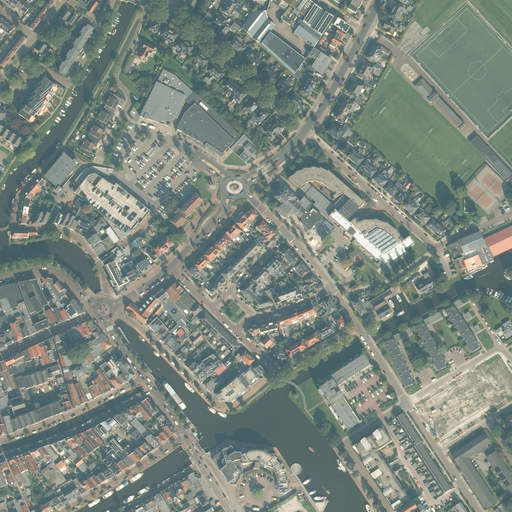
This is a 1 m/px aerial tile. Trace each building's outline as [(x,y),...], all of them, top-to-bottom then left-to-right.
[(25,4),(22,2),(23,0),(23,1),(23,0),(20,0),(20,1),(15,7),(20,11),(25,4)] [(85,9),(87,5),(79,0),(77,3),(76,2),(74,4),(73,6),(74,7),(77,3),(85,9)] [(164,0),(168,1),(168,2),(172,3),(172,4),(175,5),(175,6),(181,8),(181,9),(186,11),(185,11),(192,13),(196,0),(164,0)] [(234,10),(236,7),(239,9),(240,6),(231,0),(229,0),(226,5),(234,10)] [(281,0),(281,1),(290,6),(281,18),(296,29),(293,33),(313,48),(334,17),(307,0),(281,0)] [(359,9),(361,3),(355,0),(348,0),(352,2),(351,3),(350,4),(359,9)] [(25,4),(20,11),(25,15),(30,8),(26,5),(27,4),(28,5),(30,2),(28,1),(25,4)] [(48,12),(51,7),(45,2),(41,7),(48,12)] [(95,17),(102,7),(95,2),(93,4),(90,8),(88,11),(87,12),(95,17)] [(350,4),(351,3),(350,3),(349,4),(346,2),(344,4),(349,7),(348,9),(356,14),(359,9),(350,4)] [(391,9),(400,15),(402,11),(403,12),(405,9),(395,4),(393,7),(392,6),(391,9)] [(239,14),(234,10),(226,5),(224,9),(223,12),(232,18),(234,15),(236,17),(239,14)] [(44,17),(48,12),(41,7),(37,11),(44,17)] [(399,18),(400,15),(391,9),(389,12),(390,13),(389,16),(398,21),(400,18),(399,18)] [(65,21),(71,14),(65,10),(59,17),(65,21)] [(40,21),(44,17),(37,11),(33,16),(40,21)] [(96,18),(95,17),(87,12),(84,15),(82,14),(81,17),(86,21),(91,25),(96,18)] [(304,61),(304,60),(269,34),(276,25),(267,19),(268,18),(264,12),(254,12),(241,28),(293,76),(304,61)] [(71,14),(65,21),(71,26),(77,19),(71,14)] [(37,26),(40,21),(33,16),(30,21),(37,26)] [(228,27),(225,24),(226,23),(223,20),(223,19),(220,16),(214,22),(217,24),(216,25),(216,26),(215,27),(215,28),(216,29),(216,30),(217,31),(218,31),(217,32),(223,37),(229,29),(233,32),(234,31),(235,32),(240,27),(234,23),(231,27),(229,26),(228,27)] [(84,23),(86,21),(81,17),(77,22),(81,25),(83,23),(84,23)] [(346,34),(350,27),(338,18),(337,19),(335,18),(331,24),(333,25),(336,27),(338,29),(346,34)] [(4,31),(9,25),(4,21),(0,26),(0,30),(0,29),(1,29),(4,31)] [(33,31),(37,26),(30,21),(26,26),(33,31)] [(160,25),(156,23),(156,22),(154,21),(154,23),(153,22),(148,31),(151,34),(152,31),(156,33),(160,25)] [(389,24),(384,22),(381,27),(387,30),(386,33),(392,36),(396,28),(398,26),(395,24),(390,22),(389,24)] [(4,31),(0,35),(0,40),(5,34),(4,33),(5,32),(9,35),(14,28),(9,25),(4,31)] [(63,63),(59,69),(60,69),(59,73),(65,77),(94,29),(87,25),(85,28),(84,27),(82,30),(81,30),(80,33),(82,34),(78,40),(77,39),(76,39),(74,41),(75,42),(73,45),(75,46),(73,49),(70,47),(68,50),(70,51),(66,56),(65,56),(63,59),(61,62),(63,63)] [(163,46),(164,43),(171,31),(164,27),(163,30),(161,35),(164,37),(164,38),(165,39),(164,40),(163,39),(162,42),(161,41),(160,43),(163,46)] [(346,34),(338,29),(336,33),(328,28),(327,31),(342,40),(343,38),(344,37),(345,37),(346,35),(345,34),(346,34)] [(171,31),(164,43),(163,46),(165,47),(166,45),(168,42),(167,41),(168,40),(169,41),(169,40),(173,42),(176,37),(176,38),(178,35),(171,31)] [(341,42),(342,40),(327,31),(325,33),(334,38),(331,42),(329,45),(335,49),(337,45),(339,46),(339,45),(341,45),(341,44),(341,43),(341,42)] [(14,39),(22,45),(26,40),(18,34),(14,39)] [(239,44),(242,40),(239,37),(238,38),(236,36),(230,43),(229,45),(231,47),(231,48),(233,50),(239,44)] [(18,49),(22,45),(14,39),(11,43),(18,49)] [(180,54),(188,43),(183,39),(177,46),(180,48),(177,52),(180,54)] [(41,54),(47,47),(41,42),(36,50),(41,54)] [(155,48),(150,46),(150,45),(145,42),(143,47),(141,47),(140,49),(141,50),(139,54),(141,55),(140,57),(144,60),(148,52),(152,54),(155,48)] [(15,54),(18,49),(11,43),(7,48),(15,54)] [(192,55),(196,50),(193,48),(193,47),(188,43),(180,54),(182,56),(185,52),(188,54),(189,53),(192,55)] [(252,45),(250,43),(247,46),(244,44),(242,46),(239,44),(233,50),(235,52),(236,52),(238,54),(240,52),(241,53),(246,47),(249,49),(252,45)] [(370,52),(382,58),(384,56),(380,54),(382,50),(373,46),(372,47),(371,48),(371,49),(370,52)] [(47,47),(41,54),(47,59),(53,52),(47,47)] [(11,59),(15,54),(7,48),(3,53),(11,59)] [(315,61),(311,67),(322,75),(332,60),(314,49),(308,56),(315,61)] [(194,66),(204,56),(199,51),(198,52),(196,50),(192,55),(194,57),(192,58),(196,61),(192,65),(194,66)] [(249,64),(259,54),(258,52),(254,56),(251,53),(247,57),(247,56),(246,56),(247,57),(244,59),(245,60),(245,61),(246,63),(247,62),(249,64)] [(381,61),(382,58),(370,52),(368,55),(367,57),(366,58),(375,63),(377,59),(381,61)] [(0,57),(7,63),(11,59),(3,53),(0,57)] [(259,54),(249,64),(252,66),(251,67),(253,69),(254,68),(255,69),(257,66),(257,67),(258,66),(257,66),(261,62),(257,59),(261,55),(259,54)] [(204,56),(194,66),(196,68),(199,64),(203,67),(209,60),(204,56)] [(130,71),(132,68),(132,67),(131,67),(135,58),(131,57),(126,68),(124,72),(126,73),(128,69),(130,71)] [(205,82),(206,83),(209,79),(209,80),(218,71),(219,69),(213,64),(211,66),(212,67),(208,71),(210,74),(209,75),(207,77),(206,77),(205,77),(202,81),(204,83),(205,82)] [(375,66),(375,65),(374,65),(373,67),(366,64),(365,65),(363,64),(362,66),(362,67),(361,68),(361,69),(369,74),(372,75),(376,69),(378,70),(379,68),(375,66)] [(265,78),(275,66),(274,65),(273,66),(269,70),(266,67),(262,70),(262,71),(259,73),(260,74),(260,75),(262,76),(265,78)] [(304,84),(312,89),(313,89),(314,88),(315,87),(314,86),(316,83),(314,81),(315,80),(310,78),(311,76),(312,77),(314,73),(312,72),(313,69),(307,65),(305,68),(309,70),(306,74),(307,74),(305,77),(308,78),(304,84)] [(275,66),(265,78),(267,80),(267,81),(268,83),(269,82),(270,83),(272,80),(273,80),(272,80),(276,76),(272,73),(276,69),(276,68),(277,68),(275,66)] [(209,80),(206,83),(209,86),(214,80),(214,79),(215,78),(218,80),(222,76),(222,77),(224,74),(219,69),(218,71),(209,80)] [(367,77),(369,74),(361,69),(360,70),(359,72),(358,74),(360,75),(359,77),(365,80),(368,82),(369,81),(370,79),(367,77)] [(156,83),(139,117),(143,118),(143,119),(146,120),(146,119),(154,122),(160,124),(163,125),(170,128),(175,117),(178,118),(185,102),(194,93),(178,78),(175,76),(163,70),(156,83)] [(24,112),(21,110),(18,115),(30,123),(31,121),(32,122),(35,118),(33,118),(36,114),(38,116),(39,115),(41,116),(49,104),(47,103),(48,101),(47,101),(48,100),(49,101),(57,89),(56,88),(57,87),(45,78),(35,93),(36,94),(27,108),(24,112)] [(288,81),(286,79),(283,82),(280,80),(279,82),(279,83),(275,87),(276,88),(276,89),(277,90),(279,92),(288,81)] [(288,81),(279,92),(281,94),(282,94),(283,94),(285,95),(289,91),(290,91),(292,88),(290,86),(290,85),(288,84),(289,83),(290,83),(292,81),(290,79),(288,81)] [(437,95),(422,79),(414,86),(428,101),(428,100),(429,101),(429,102),(431,103),(433,101),(433,102),(437,106),(461,130),(465,126),(438,97),(438,96),(437,94),(437,95)] [(226,95),(235,85),(230,80),(226,84),(225,84),(225,85),(224,87),(228,91),(227,92),(226,91),(224,93),(226,95)] [(304,84),(300,82),(299,85),(303,87),(299,93),(303,96),(305,93),(309,96),(309,95),(310,95),(311,93),(311,92),(312,89),(304,84)] [(374,87),(364,82),(363,85),(356,82),(356,83),(354,82),(351,87),(360,92),(361,89),(365,91),(367,88),(368,87),(372,90),(374,87)] [(235,96),(241,90),(235,85),(226,95),(228,97),(230,94),(229,94),(230,92),(234,96),(235,96)] [(358,95),(360,92),(351,87),(348,93),(350,94),(349,95),(356,98),(354,101),(360,104),(363,99),(360,97),(358,95)] [(234,96),(234,97),(231,100),(233,102),(235,101),(237,99),(240,102),(247,95),(241,90),(235,96),(234,96)] [(106,100),(116,106),(119,102),(121,104),(123,100),(110,93),(106,100)] [(194,93),(185,102),(191,107),(184,114),(176,131),(177,131),(177,130),(182,132),(182,133),(188,136),(194,140),(199,143),(205,146),(205,145),(210,148),(210,149),(211,148),(216,152),(215,153),(216,152),(220,155),(220,156),(239,136),(194,93)] [(299,110),(304,105),(299,100),(300,98),(297,96),(291,103),(299,110)] [(114,110),(116,106),(106,100),(104,104),(106,105),(104,108),(115,115),(117,111),(114,110)] [(253,111),(258,106),(252,100),(244,108),(241,112),(244,114),(247,110),(251,114),(252,114),(253,114),(253,113),(253,112),(253,111)] [(353,113),(357,104),(353,102),(352,104),(347,101),(347,102),(345,100),(342,105),(341,105),(341,106),(353,113)] [(353,113),(341,106),(339,108),(339,107),(337,110),(338,111),(337,111),(345,116),(347,112),(352,115),(353,113)] [(113,118),(115,115),(104,108),(102,112),(100,110),(98,114),(108,120),(110,117),(113,118)] [(265,114),(262,111),(256,118),(255,117),(254,118),(253,117),(249,121),(252,125),(254,123),(258,126),(261,122),(261,123),(262,122),(264,121),(263,120),(268,115),(268,114),(266,113),(265,113),(265,114)] [(345,116),(337,111),(337,112),(337,113),(335,117),(337,119),(336,120),(341,123),(342,122),(344,124),(347,117),(345,116)] [(106,124),(108,120),(98,114),(95,118),(98,120),(96,123),(106,129),(108,125),(106,124)] [(277,133),(277,134),(278,134),(281,131),(283,129),(276,122),(273,126),(271,124),(268,122),(266,123),(277,133)] [(105,132),(106,129),(96,123),(94,126),(92,125),(90,129),(100,135),(102,131),(105,132)] [(271,140),(277,134),(277,133),(266,123),(265,125),(267,127),(266,128),(268,129),(265,133),(269,137),(269,138),(271,140)] [(331,124),(326,132),(328,133),(331,135),(331,136),(337,140),(337,139),(340,135),(342,137),(346,132),(347,133),(346,135),(349,137),(352,133),(347,130),(343,127),(342,130),(336,126),(335,127),(331,124)] [(0,136),(5,140),(11,131),(5,127),(0,134),(0,136)] [(98,138),(100,135),(90,129),(87,133),(89,134),(88,137),(98,143),(100,140),(98,138)] [(11,144),(17,135),(11,131),(5,140),(11,144)] [(21,143),(23,139),(17,135),(11,144),(17,148),(21,143)] [(258,148),(244,135),(246,136),(241,142),(239,140),(230,149),(233,151),(240,144),(244,148),(243,149),(245,150),(239,157),(244,162),(252,155),(253,156),(257,152),(256,151),(258,148)] [(477,136),(470,143),(506,182),(511,176),(511,172),(507,167),(506,168),(505,167),(505,166),(494,154),(494,155),(492,153),(493,153),(481,141),(480,140),(480,139),(477,136)] [(96,146),(98,143),(88,137),(86,140),(84,139),(82,143),(92,149),(94,145),(96,146)] [(345,144),(339,150),(340,151),(339,151),(342,154),(343,153),(345,155),(350,148),(351,149),(353,147),(347,141),(345,144)] [(90,153),(92,149),(82,143),(79,147),(81,148),(80,152),(90,158),(92,154),(90,153)] [(352,161),(361,150),(359,148),(357,151),(355,153),(352,150),(346,156),(347,157),(347,158),(349,159),(350,159),(352,161)] [(361,150),(352,161),(354,163),(354,164),(356,165),(357,165),(357,166),(363,160),(360,157),(361,155),(363,152),(361,150)] [(73,162),(65,155),(65,154),(64,152),(61,156),(62,157),(59,160),(58,159),(56,161),(57,162),(54,166),(53,165),(51,167),(52,168),(49,171),(48,171),(46,172),(47,173),(44,177),(56,187),(53,190),(60,195),(64,191),(59,187),(79,163),(75,160),(73,162)] [(372,165),(372,164),(370,163),(370,161),(368,159),(367,160),(365,161),(359,168),(360,168),(360,169),(362,171),(363,171),(365,173),(372,165)] [(372,165),(365,173),(367,175),(367,176),(369,177),(370,177),(370,178),(376,171),(373,168),(374,167),(374,166),(376,164),(374,162),(372,164),(372,165)] [(83,170),(73,184),(78,188),(74,193),(79,196),(77,200),(82,203),(83,200),(103,216),(121,240),(123,238),(123,237),(124,237),(125,237),(135,230),(139,224),(149,211),(104,175),(112,176),(113,169),(93,167),(83,170)] [(320,169),(311,167),(310,168),(312,168),(311,168),(302,169),(303,169),(303,170),(294,173),(296,173),(288,179),(289,178),(289,179),(289,180),(297,186),(296,187),(297,187),(298,185),(301,189),(302,188),(303,189),(302,190),(306,193),(306,194),(315,202),(313,205),(327,218),(329,217),(354,240),(354,241),(376,261),(377,260),(384,266),(388,263),(387,262),(389,260),(391,263),(407,252),(405,250),(414,244),(409,236),(403,240),(402,239),(400,237),(400,238),(399,237),(400,237),(400,236),(395,229),(395,230),(386,223),(385,223),(386,223),(385,223),(374,220),(362,220),(362,221),(363,221),(356,223),(352,214),(358,207),(360,209),(360,208),(359,208),(364,203),(327,170),(327,171),(328,172),(319,168),(320,169)] [(387,172),(386,172),(384,170),(380,175),(378,173),(371,180),(374,182),(375,182),(377,183),(382,177),(383,176),(387,172)] [(382,177),(377,183),(379,185),(378,186),(381,188),(387,181),(385,179),(386,178),(385,178),(389,174),(387,172),(383,176),(382,177)] [(35,184),(40,189),(46,182),(40,177),(35,184)] [(388,193),(393,186),(391,184),(392,183),(390,181),(383,189),(385,190),(384,191),(386,193),(387,193),(388,193)] [(35,195),(40,189),(35,184),(29,190),(35,195)] [(393,186),(388,193),(388,195),(390,196),(391,196),(392,197),(400,188),(401,188),(403,186),(401,185),(400,187),(398,185),(396,188),(393,186)] [(296,199),(295,198),(284,187),(274,197),(282,205),(277,205),(274,208),(278,213),(280,213),(281,215),(282,216),(287,220),(290,216),(290,215),(294,214),(299,218),(301,220),(299,222),(309,231),(313,226),(318,221),(322,217),(312,208),(311,208),(312,206),(304,198),(301,201),(301,203),(296,198),(296,199)] [(399,203),(405,197),(402,194),(405,192),(401,189),(399,191),(400,192),(395,197),(396,198),(395,200),(396,200),(396,201),(397,203),(399,203)] [(30,201),(35,195),(29,190),(23,197),(30,201)] [(203,201),(194,192),(192,194),(194,192),(196,194),(180,210),(178,209),(174,213),(177,216),(176,216),(177,218),(175,220),(173,219),(173,220),(172,220),(171,222),(170,221),(169,221),(170,222),(178,229),(186,220),(184,219),(186,217),(187,218),(190,215),(189,214),(192,211),(192,212),(198,206),(197,206),(200,203),(200,204),(203,201)] [(29,208),(30,201),(23,197),(21,207),(29,208)] [(407,211),(416,200),(415,199),(413,201),(414,202),(412,203),(408,200),(403,206),(404,207),(404,208),(407,211)] [(415,205),(418,202),(416,200),(407,211),(411,214),(412,214),(418,208),(419,206),(417,204),(415,205)] [(28,216),(29,208),(21,207),(20,215),(28,216)] [(79,221),(82,215),(85,209),(80,207),(75,218),(74,220),(70,229),(74,231),(75,228),(79,221)] [(418,221),(425,214),(423,212),(424,211),(421,208),(414,216),(414,217),(418,221)] [(248,212),(246,214),(252,221),(255,223),(257,222),(254,219),(257,216),(250,209),(250,210),(249,210),(248,211),(248,212)] [(50,214),(44,212),(43,214),(38,212),(33,225),(45,224),(50,214)] [(64,215),(63,215),(58,212),(58,213),(57,215),(52,224),(59,226),(63,218),(62,217),(64,215)] [(64,227),(70,215),(65,213),(64,215),(62,217),(63,218),(59,226),(64,227)] [(246,214),(245,214),(245,215),(244,214),(243,216),(241,219),(248,225),(252,221),(246,214)] [(425,214),(418,221),(423,225),(424,224),(424,225),(430,218),(425,214)] [(26,225),(28,216),(20,215),(18,225),(26,225)] [(74,220),(75,218),(70,215),(64,227),(69,228),(70,229),(74,220)] [(86,218),(82,215),(79,221),(75,228),(86,233),(87,231),(88,232),(98,222),(97,221),(97,222),(92,221),(91,223),(85,220),(86,218)] [(102,242),(109,237),(102,228),(107,224),(102,218),(91,231),(94,234),(86,240),(92,249),(102,242),(101,242),(102,242)] [(253,231),(248,225),(241,219),(239,221),(238,221),(237,222),(237,223),(236,224),(243,230),(245,228),(247,229),(250,232),(251,233),(253,231)] [(430,230),(436,223),(432,219),(426,226),(430,230)] [(326,221),(321,226),(329,234),(335,228),(326,221)] [(260,232),(267,226),(266,226),(266,225),(265,224),(264,224),(262,222),(253,231),(255,232),(258,230),(260,232)] [(444,223),(443,222),(440,224),(439,226),(436,223),(430,230),(435,234),(444,223)] [(444,223),(435,234),(439,238),(445,231),(443,229),(448,223),(445,222),(444,223)] [(230,230),(242,242),(244,240),(242,237),(241,237),(241,236),(243,234),(235,225),(234,225),(233,225),(232,227),(232,228),(230,230)] [(494,257),(511,248),(511,225),(485,238),(494,257)] [(271,231),(269,229),(269,228),(268,227),(267,227),(267,226),(260,232),(263,235),(260,237),(256,240),(259,242),(263,238),(264,238),(271,231)] [(114,244),(119,240),(109,227),(105,231),(114,244)] [(240,244),(242,242),(230,230),(229,231),(228,232),(227,232),(226,233),(226,234),(225,234),(232,241),(235,238),(235,239),(236,239),(238,241),(237,241),(240,244)] [(263,238),(259,242),(262,246),(264,244),(262,242),(265,240),(267,241),(268,241),(270,239),(269,239),(273,235),(274,235),(274,233),(273,233),(271,230),(271,231),(264,238),(263,238)] [(469,258),(488,250),(483,238),(480,233),(459,241),(459,242),(462,248),(452,252),(454,257),(464,253),(466,259),(469,258)] [(228,244),(229,245),(230,244),(235,249),(237,247),(232,242),(231,243),(224,236),(222,238),(221,238),(220,239),(220,240),(219,240),(226,247),(228,244)] [(104,246),(95,252),(98,257),(106,252),(115,246),(109,237),(102,242),(104,246)] [(160,239),(168,248),(170,247),(171,247),(173,245),(172,244),(173,244),(167,237),(164,240),(162,237),(160,239)] [(331,242),(326,238),(318,247),(323,251),(331,242)] [(167,250),(168,248),(160,239),(158,241),(160,243),(158,246),(164,252),(165,252),(167,251),(167,250)] [(245,240),(256,252),(258,250),(259,250),(260,249),(260,248),(261,247),(255,241),(252,244),(247,239),(246,240),(245,240)] [(222,252),(221,253),(224,256),(226,258),(227,256),(223,252),(223,251),(224,250),(223,249),(226,247),(219,240),(219,241),(218,241),(217,242),(217,243),(215,245),(222,252)] [(255,253),(256,252),(245,240),(243,242),(249,247),(246,250),(253,256),(255,254),(255,253)] [(92,249),(95,252),(104,246),(102,242),(101,242),(102,242),(92,249)] [(450,246),(452,252),(462,248),(459,242),(450,246)] [(164,252),(158,246),(155,243),(151,247),(153,249),(153,250),(159,257),(160,256),(160,257),(163,255),(162,254),(164,252)] [(117,248),(123,254),(126,251),(120,244),(118,246),(117,248)] [(218,255),(219,256),(220,255),(223,258),(224,259),(226,258),(224,256),(221,253),(214,246),(212,248),(211,248),(209,249),(209,250),(215,258),(218,255)] [(282,251),(280,253),(282,255),(278,259),(280,261),(284,257),(284,258),(285,257),(290,252),(286,247),(285,248),(284,248),(282,250),(282,251)] [(120,255),(123,254),(117,248),(99,259),(104,266),(120,255)] [(148,252),(147,251),(147,250),(145,248),(143,250),(146,254),(153,262),(154,261),(155,262),(157,260),(156,259),(157,259),(158,257),(151,249),(148,252)] [(253,256),(246,250),(244,252),(241,249),(239,251),(248,260),(250,258),(253,256)] [(204,255),(210,262),(214,266),(215,264),(213,262),(214,261),(213,260),(215,258),(209,250),(209,251),(207,251),(206,252),(206,253),(204,255)] [(469,258),(472,266),(476,265),(477,269),(481,267),(482,269),(485,268),(487,265),(486,264),(494,261),(492,258),(488,250),(469,258)] [(246,262),(248,260),(239,251),(238,252),(241,255),(238,258),(244,264),(247,262),(246,262)] [(289,262),(295,256),(291,251),(290,252),(285,257),(288,261),(289,262)] [(456,263),(466,259),(464,253),(454,257),(456,263)] [(204,267),(207,264),(209,266),(210,265),(212,267),(214,266),(210,262),(209,262),(203,256),(201,258),(200,258),(198,260),(199,260),(198,261),(204,267)] [(285,266),(284,266),(286,268),(290,263),(293,266),(300,260),(295,256),(289,262),(288,261),(284,265),(285,266)] [(244,264),(238,258),(236,260),(233,257),(231,259),(240,268),(242,266),(244,264)] [(277,267),(280,270),(281,269),(280,267),(279,266),(281,264),(275,257),(271,261),(277,267)] [(141,274),(145,271),(147,269),(151,266),(145,258),(135,266),(141,274)] [(474,270),(472,266),(469,258),(466,259),(456,263),(459,271),(460,273),(468,270),(469,272),(474,270)] [(118,259),(104,266),(111,280),(109,281),(112,289),(113,288),(116,296),(127,291),(125,286),(126,287),(128,285),(129,284),(129,285),(135,281),(141,278),(136,269),(131,261),(122,266),(118,259)] [(238,270),(240,268),(231,259),(229,260),(232,263),(230,266),(236,272),(238,270)] [(202,269),(204,267),(198,261),(197,261),(196,262),(196,263),(194,265),(198,269),(208,280),(210,278),(207,276),(208,274),(206,272),(205,273),(202,269)] [(275,269),(277,267),(271,261),(267,265),(276,274),(278,272),(276,270),(275,269)] [(297,273),(305,267),(301,261),(294,267),(297,270),(296,271),(297,273)] [(236,272),(230,266),(227,268),(224,265),(222,263),(220,265),(223,267),(232,276),(233,274),(234,275),(236,272)] [(264,268),(270,274),(271,273),(275,277),(277,275),(276,274),(267,265),(264,268)] [(198,269),(197,270),(193,266),(191,268),(190,268),(188,270),(189,270),(188,271),(192,275),(191,275),(193,277),(193,276),(194,277),(196,279),(200,275),(204,279),(202,281),(204,284),(208,280),(198,269)] [(230,278),(232,276),(223,267),(221,269),(224,272),(221,274),(227,280),(228,280),(229,280),(230,279),(230,278)] [(296,274),(293,276),(294,278),(299,274),(299,275),(300,274),(303,277),(309,272),(305,267),(297,273),(295,274),(296,274)] [(259,273),(270,283),(271,282),(268,279),(267,277),(269,275),(263,269),(259,273)] [(268,285),(270,283),(259,273),(256,276),(262,282),(264,280),(265,282),(268,285)] [(217,281),(222,286),(223,284),(225,284),(225,282),(226,282),(220,276),(218,278),(214,274),(212,276),(214,278),(216,280),(217,281)] [(307,285),(314,279),(314,278),(313,276),(312,277),(312,276),(311,276),(309,275),(303,279),(307,284),(307,285)] [(263,284),(262,282),(256,276),(252,280),(257,285),(258,286),(260,284),(262,285),(264,288),(266,286),(263,284)] [(67,315),(47,278),(42,278),(46,286),(49,292),(51,296),(64,322),(69,319),(67,315)] [(65,299),(71,296),(68,293),(64,289),(58,282),(53,280),(47,278),(67,315),(69,319),(69,320),(78,316),(70,306),(65,299)] [(429,292),(435,289),(434,287),(429,278),(420,283),(421,284),(416,287),(420,295),(428,290),(429,292)] [(43,295),(41,289),(36,279),(18,283),(30,314),(37,333),(50,327),(42,309),(44,308),(43,306),(49,304),(46,298),(45,299),(43,295)] [(307,285),(307,284),(300,290),(301,293),(304,290),(307,288),(309,291),(313,288),(312,287),(317,283),(314,279),(307,285)] [(217,290),(222,286),(217,281),(212,286),(211,287),(210,286),(215,292),(216,292),(217,291),(217,290)] [(244,294),(251,287),(252,286),(251,285),(254,283),(251,281),(240,291),(244,295),(244,294)] [(288,299),(283,286),(281,281),(279,283),(282,291),(282,292),(279,293),(282,301),(288,299)] [(211,287),(212,286),(210,283),(208,282),(203,286),(206,290),(206,291),(208,293),(209,292),(212,295),(213,295),(214,295),(214,293),(215,292),(210,286),(211,287)] [(291,289),(294,297),(297,295),(298,296),(299,295),(300,294),(301,294),(297,286),(294,288),(291,282),(289,283),(291,289)] [(18,305),(24,303),(16,283),(16,284),(0,286),(0,300),(7,298),(12,309),(16,308),(17,310),(13,311),(23,339),(29,336),(21,316),(22,316),(18,305)] [(181,297),(181,296),(185,292),(183,290),(179,287),(179,286),(175,283),(165,292),(167,294),(174,303),(181,297)] [(294,297),(291,289),(288,290),(287,289),(285,285),(283,286),(288,299),(294,297)] [(258,296),(255,294),(261,289),(258,286),(259,287),(256,290),(254,292),(248,298),(250,300),(250,301),(252,303),(252,302),(258,296)] [(254,292),(251,290),(253,289),(251,287),(244,294),(246,296),(246,297),(248,299),(248,298),(254,292)] [(167,294),(165,292),(162,289),(152,296),(159,302),(155,307),(160,311),(163,307),(164,309),(176,323),(177,325),(172,329),(176,333),(180,329),(184,326),(185,327),(190,323),(185,317),(181,312),(174,303),(167,294)] [(279,293),(277,289),(275,290),(277,294),(272,296),(275,304),(276,303),(277,304),(278,303),(279,302),(282,301),(279,293)] [(191,312),(197,305),(185,292),(181,296),(181,297),(174,303),(181,312),(185,317),(191,312)] [(260,303),(262,301),(260,298),(261,297),(264,294),(262,292),(259,295),(258,296),(252,302),(254,304),(254,305),(256,307),(260,303)] [(392,312),(388,306),(384,299),(389,297),(386,292),(368,302),(372,309),(373,310),(373,312),(376,312),(377,312),(376,313),(380,319),(385,316),(386,317),(389,314),(392,312)] [(355,309),(363,304),(359,298),(363,296),(361,293),(353,298),(354,301),(352,302),(354,305),(353,306),(355,309)] [(58,324),(64,322),(51,296),(46,298),(49,304),(56,320),(58,324)] [(70,306),(76,303),(74,300),(71,296),(65,299),(70,306)] [(157,315),(160,311),(155,307),(159,302),(152,296),(142,307),(151,315),(154,318),(156,316),(157,315)] [(23,339),(13,311),(12,309),(7,298),(0,300),(0,302),(5,316),(6,316),(16,342),(23,339)] [(325,308),(333,304),(329,298),(324,301),(324,300),(321,302),(324,306),(323,307),(324,309),(325,308)] [(269,299),(268,301),(260,303),(256,307),(257,308),(258,308),(259,308),(261,308),(270,305),(270,306),(271,306),(272,306),(272,305),(271,304),(273,303),(269,299)] [(472,353),(480,348),(455,310),(464,304),(460,299),(451,305),(453,307),(446,312),(472,353)] [(363,304),(355,309),(357,312),(358,311),(361,316),(371,310),(366,302),(363,304)] [(18,305),(22,316),(30,336),(30,335),(36,333),(34,327),(33,325),(32,324),(30,317),(28,312),(24,303),(18,305)] [(70,306),(78,316),(79,316),(80,315),(79,315),(82,314),(84,312),(76,303),(77,303),(76,303),(70,306)] [(151,315),(142,307),(139,310),(132,303),(130,304),(126,308),(144,324),(151,315)] [(58,324),(56,320),(49,304),(43,306),(44,308),(46,312),(52,326),(58,324)] [(332,314),(337,311),(336,309),(337,309),(334,305),(333,304),(325,308),(327,312),(324,313),(325,314),(320,317),(322,319),(327,316),(326,316),(331,313),(332,314)] [(194,315),(193,315),(193,316),(190,319),(192,321),(195,318),(194,317),(202,310),(200,308),(200,307),(198,305),(198,306),(197,305),(191,312),(194,315)] [(310,317),(313,322),(315,321),(313,316),(316,314),(313,307),(312,307),(311,307),(307,309),(310,317)] [(310,323),(313,322),(310,317),(307,309),(301,311),(304,320),(305,320),(308,318),(310,323)] [(306,324),(305,320),(304,320),(301,311),(299,312),(295,314),(298,322),(302,321),(304,325),(306,324)] [(337,311),(332,314),(333,316),(335,315),(336,317),(333,319),(339,329),(340,329),(342,328),(342,327),(345,325),(344,322),(343,320),(339,315),(337,311)] [(430,324),(443,317),(440,311),(427,318),(430,324)] [(468,320),(472,317),(469,312),(464,315),(468,320)] [(202,324),(209,317),(208,316),(207,315),(206,315),(204,313),(197,320),(202,324)] [(294,324),(298,322),(295,314),(291,315),(289,316),(292,325),(293,329),(295,328),(294,324)] [(0,341),(3,348),(16,342),(6,316),(5,316),(0,317),(0,341)] [(288,326),(292,325),(289,316),(283,318),(285,327),(287,332),(290,331),(288,326)] [(155,333),(163,325),(156,317),(148,326),(155,333)] [(206,329),(213,321),(211,319),(210,317),(209,317),(202,324),(206,329)] [(285,333),(287,332),(285,327),(283,318),(278,320),(277,320),(276,321),(279,329),(283,327),(285,333)] [(329,325),(323,328),(328,336),(332,334),(331,334),(333,332),(332,330),(333,329),(330,324),(331,324),(328,319),(326,320),(329,325)] [(439,371),(446,367),(425,327),(429,325),(426,319),(422,321),(423,324),(415,328),(439,371)] [(92,332),(97,328),(91,320),(88,321),(86,322),(92,332)] [(511,334),(511,323),(510,320),(503,325),(505,328),(506,327),(507,329),(503,332),(506,338),(511,334)] [(211,333),(217,325),(217,324),(216,323),(215,323),(213,321),(206,329),(211,333)] [(265,332),(266,335),(278,332),(275,321),(263,324),(265,332)] [(91,332),(92,332),(86,322),(81,325),(89,340),(92,336),(93,336),(91,332)] [(188,331),(193,327),(190,323),(185,327),(188,331)] [(264,338),(266,335),(265,332),(263,324),(257,326),(259,334),(261,336),(264,338)] [(89,340),(81,325),(75,327),(75,328),(84,343),(89,340)] [(158,337),(167,328),(163,325),(155,333),(158,337)] [(215,337),(222,329),(220,328),(220,327),(219,326),(218,326),(217,325),(211,333),(215,337)] [(259,333),(259,334),(257,326),(252,327),(250,330),(249,330),(248,331),(249,332),(250,333),(252,335),(253,336),(254,336),(257,334),(259,333)] [(192,335),(196,331),(197,331),(193,327),(188,331),(192,335)] [(400,340),(413,333),(410,327),(397,334),(400,340)] [(82,344),(84,343),(75,328),(71,330),(81,347),(83,345),(82,344)] [(102,342),(106,339),(102,334),(97,328),(92,332),(91,332),(93,336),(92,336),(89,340),(84,343),(82,344),(83,345),(89,354),(96,349),(96,348),(101,344),(101,345),(103,344),(102,342)] [(170,332),(167,328),(158,337),(161,340),(170,332)] [(324,339),(328,336),(323,328),(316,332),(319,338),(320,337),(322,339),(324,338),(324,339)] [(176,334),(176,333),(172,329),(170,332),(161,340),(165,344),(172,337),(170,335),(172,332),(175,335),(176,334)] [(179,337),(184,333),(180,329),(176,333),(176,334),(179,337)] [(219,341),(226,334),(226,333),(224,331),(222,329),(215,337),(219,341)] [(81,347),(71,330),(66,332),(77,350),(78,349),(81,347)] [(306,333),(313,344),(316,343),(317,343),(318,342),(318,341),(319,341),(314,333),(311,335),(308,331),(306,333)] [(72,354),(77,350),(66,332),(59,335),(66,353),(65,353),(65,355),(68,366),(72,366),(80,363),(86,360),(84,358),(81,353),(75,358),(72,354)] [(184,333),(179,337),(183,342),(184,341),(184,342),(186,340),(185,340),(188,337),(184,333)] [(198,333),(198,334),(194,337),(190,341),(194,345),(202,337),(198,333)] [(296,344),(300,352),(301,351),(301,352),(304,350),(306,349),(301,341),(302,340),(298,333),(295,335),(299,342),(296,344)] [(311,346),(313,344),(306,333),(305,334),(307,338),(303,340),(308,347),(309,347),(310,346),(311,346)] [(224,345),(230,338),(228,336),(229,335),(227,334),(226,334),(219,341),(224,345)] [(66,353),(59,335),(53,338),(57,350),(59,357),(65,355),(65,353),(66,353)] [(405,388),(413,384),(395,343),(399,341),(396,335),(392,337),(393,339),(385,343),(405,388)] [(273,342),(275,344),(281,341),(280,338),(274,341),(274,340),(270,336),(267,336),(266,338),(267,338),(261,343),(264,346),(264,347),(265,348),(266,348),(268,346),(273,342)] [(296,344),(292,336),(290,338),(294,345),(291,347),(295,355),(296,354),(297,354),(298,354),(298,353),(300,352),(296,344)] [(179,340),(180,339),(178,337),(175,340),(172,337),(165,344),(169,349),(177,342),(179,340)] [(53,361),(54,362),(55,361),(58,360),(54,343),(52,338),(48,340),(50,345),(55,360),(53,361)] [(228,349),(235,342),(234,342),(234,341),(233,340),(232,340),(230,338),(224,345),(228,349)] [(105,351),(112,346),(108,341),(106,339),(102,342),(103,344),(101,345),(101,344),(96,348),(96,349),(98,351),(100,350),(102,353),(105,351)] [(51,363),(54,362),(53,361),(55,360),(50,345),(48,340),(43,342),(47,353),(49,353),(49,356),(48,357),(49,358),(51,363)] [(47,353),(43,342),(38,344),(38,345),(44,360),(49,358),(48,357),(49,356),(49,353),(47,353)] [(177,342),(169,349),(173,353),(183,344),(184,343),(182,342),(179,345),(177,342)] [(235,342),(228,349),(233,353),(239,346),(237,344),(236,342),(235,343),(235,342)] [(280,349),(275,344),(273,342),(268,346),(271,349),(273,347),(275,350),(274,351),(276,353),(274,355),(276,358),(276,359),(278,360),(281,363),(285,359),(284,357),(285,356),(279,350),(280,349)] [(295,355),(291,347),(288,342),(285,344),(288,349),(285,350),(290,358),(291,357),(291,358),(292,357),(293,356),(295,355)] [(44,360),(38,345),(33,347),(35,351),(39,364),(40,363),(41,366),(45,365),(44,360)] [(84,358),(89,354),(83,345),(81,347),(78,349),(81,353),(84,358)] [(186,353),(192,347),(190,345),(186,349),(184,347),(175,355),(179,359),(186,353)] [(40,366),(39,364),(35,351),(33,347),(27,349),(31,360),(25,362),(27,368),(27,370),(40,366)] [(24,357),(25,362),(31,360),(27,349),(22,352),(24,357)] [(100,355),(105,351),(102,353),(100,350),(98,351),(96,349),(89,354),(93,359),(100,355)] [(27,368),(25,362),(24,357),(22,352),(12,357),(14,362),(15,364),(17,371),(27,368)] [(243,362),(250,355),(248,353),(246,353),(245,352),(244,352),(240,356),(238,354),(235,357),(239,361),(240,360),(243,362)] [(190,357),(186,353),(179,359),(183,363),(190,357)] [(93,359),(89,354),(84,358),(86,360),(89,364),(94,361),(93,359)] [(197,361),(201,357),(198,354),(192,359),(185,366),(190,371),(197,365),(194,362),(196,361),(197,361)] [(226,368),(227,369),(232,363),(228,360),(223,365),(212,354),(198,364),(190,371),(202,383),(208,378),(212,375),(223,365),(226,368)] [(363,355),(362,354),(359,356),(359,357),(357,359),(356,358),(353,360),(353,361),(351,363),(350,362),(346,364),(347,365),(344,367),(344,366),(340,369),(341,370),(338,371),(337,370),(334,373),(334,374),(332,375),(331,374),(327,377),(328,378),(325,380),(325,379),(321,381),(322,382),(317,385),(324,395),(325,394),(325,395),(324,396),(326,399),(327,398),(332,405),(331,406),(347,430),(358,423),(342,398),(339,400),(332,390),(371,364),(365,354),(363,355)] [(69,368),(68,366),(65,355),(59,357),(62,368),(62,369),(69,368)] [(250,355),(243,362),(245,365),(243,367),(242,367),(237,371),(240,374),(245,369),(254,360),(252,359),(252,357),(250,355)] [(14,362),(12,357),(5,360),(8,372),(9,374),(10,376),(18,373),(17,371),(15,364),(14,362)] [(111,358),(111,359),(115,363),(128,381),(134,376),(134,375),(129,368),(127,364),(122,358),(118,361),(117,360),(116,360),(114,357),(112,358),(111,358)] [(110,370),(121,385),(122,385),(127,381),(120,371),(110,359),(105,363),(110,370)] [(90,366),(89,364),(86,360),(80,363),(72,366),(68,366),(69,368),(72,377),(76,376),(79,384),(87,402),(94,399),(83,379),(89,376),(101,395),(108,392),(93,371),(94,371),(90,366)] [(7,373),(3,361),(0,362),(0,371),(4,384),(6,391),(12,389),(8,374),(7,373)] [(497,361),(490,366),(493,370),(500,366),(497,361)] [(110,370),(105,363),(99,367),(100,369),(104,374),(115,388),(121,385),(110,370)] [(252,370),(254,368),(253,367),(254,366),(251,364),(249,367),(250,368),(240,376),(239,374),(215,395),(220,401),(232,403),(247,389),(245,386),(248,383),(249,385),(258,377),(257,376),(257,375),(252,370)] [(252,370),(257,375),(258,374),(259,374),(260,376),(264,371),(260,366),(260,365),(258,364),(254,368),(252,370)] [(51,367),(53,373),(60,371),(58,365),(51,367)] [(216,373),(218,376),(226,368),(223,365),(216,372),(216,373)] [(227,369),(226,368),(218,376),(221,379),(214,384),(213,383),(206,388),(211,393),(224,382),(236,372),(230,366),(227,369)] [(500,366),(493,370),(495,375),(503,370),(500,366)] [(52,373),(53,373),(51,367),(44,369),(44,370),(44,371),(48,383),(48,382),(48,381),(50,380),(50,378),(53,377),(52,373)] [(74,385),(79,384),(76,376),(72,377),(69,368),(62,369),(64,374),(66,384),(73,382),(74,385)] [(483,368),(479,370),(483,378),(488,375),(483,368)] [(109,391),(115,388),(104,374),(100,369),(95,372),(109,391)] [(479,370),(474,373),(479,380),(483,378),(479,370)] [(503,370),(495,375),(498,379),(505,374),(503,370)] [(8,401),(6,391),(4,384),(0,371),(0,410),(7,435),(13,433),(12,428),(10,419),(6,401),(8,401)] [(40,385),(48,383),(44,371),(37,373),(40,385)] [(33,387),(40,385),(37,373),(29,375),(33,387)] [(206,388),(220,377),(218,376),(216,373),(202,384),(206,388)] [(474,373),(470,376),(474,383),(479,380),(474,373)] [(505,374),(498,379),(500,383),(508,379),(505,374)] [(26,389),(33,387),(29,375),(23,377),(26,389)] [(26,389),(23,377),(22,378),(22,376),(16,378),(19,390),(25,388),(25,390),(26,389)] [(94,399),(101,395),(89,376),(83,379),(94,399)] [(470,376),(465,378),(470,386),(474,383),(470,376)] [(245,386),(247,389),(251,386),(260,379),(258,377),(249,385),(248,383),(245,386)] [(465,378),(461,381),(466,388),(470,386),(465,378)] [(508,379),(500,383),(503,388),(511,383),(508,379)] [(461,381),(457,383),(461,391),(466,388),(461,381)] [(80,405),(74,385),(73,382),(66,384),(73,409),(75,408),(78,407),(80,405)] [(511,385),(511,383),(503,388),(506,392),(511,388),(511,385)] [(80,405),(87,402),(79,384),(74,385),(80,405)] [(451,387),(446,390),(451,397),(455,394),(451,387)] [(446,390),(442,392),(446,400),(451,397),(446,390)] [(497,390),(493,393),(497,401),(502,398),(497,390)] [(442,392),(438,395),(442,402),(446,400),(442,392)] [(493,393),(488,396),(493,403),(497,401),(493,393)] [(61,400),(64,413),(71,410),(67,394),(60,396),(61,400)] [(438,395),(433,398),(438,405),(442,402),(438,395)] [(22,396),(10,399),(12,405),(24,401),(22,396)] [(488,396),(484,399),(489,406),(493,403),(488,396)] [(149,410),(151,408),(154,406),(148,398),(142,402),(149,410)] [(484,399),(480,402),(485,409),(489,406),(484,399)] [(53,417),(64,413),(61,400),(49,405),(53,417)] [(24,401),(12,405),(13,411),(25,407),(24,401)] [(153,416),(144,406),(141,402),(134,406),(138,410),(145,418),(147,420),(153,416)] [(427,402),(420,407),(423,411),(430,407),(427,402)] [(480,402),(476,404),(480,412),(485,409),(480,402)] [(42,412),(40,409),(40,407),(38,403),(34,404),(35,409),(36,409),(37,410),(11,420),(11,419),(10,419),(12,428),(13,433),(14,433),(15,432),(43,421),(40,413),(42,412)] [(43,421),(53,417),(49,405),(40,409),(42,412),(40,413),(43,421)] [(143,419),(145,418),(138,410),(134,406),(127,410),(130,414),(137,420),(140,417),(143,419)] [(153,415),(158,411),(154,406),(151,408),(151,409),(150,410),(153,415)] [(430,407),(423,411),(426,416),(433,411),(430,407)] [(470,408),(466,411),(471,418),(475,415),(470,408)] [(144,428),(137,420),(130,414),(127,410),(121,413),(140,434),(141,435),(146,430),(144,428)] [(433,411),(426,416),(428,420),(436,415),(433,411)] [(466,411),(462,414),(466,421),(471,418),(466,411)] [(133,438),(138,434),(120,414),(113,417),(113,418),(133,438)] [(160,424),(165,420),(161,414),(156,418),(160,424)] [(398,423),(406,419),(403,414),(395,419),(398,423)] [(462,414),(457,416),(462,424),(466,421),(462,414)] [(436,415),(428,420),(431,424),(439,419),(436,415)] [(511,426),(511,415),(501,423),(506,430),(511,426)] [(457,416),(453,419),(458,426),(462,424),(457,416)] [(99,424),(110,436),(120,427),(112,419),(107,424),(105,422),(99,424)] [(401,428),(409,423),(406,419),(398,423),(401,428)] [(439,419),(431,424),(434,428),(441,423),(439,419)] [(453,419),(449,422),(454,429),(458,426),(453,419)] [(163,427),(166,432),(170,437),(176,433),(173,429),(171,427),(168,423),(165,420),(160,424),(161,424),(162,425),(161,426),(163,427)] [(405,433),(412,428),(409,423),(401,428),(405,433)] [(441,423),(434,428),(437,433),(444,428),(441,423)] [(104,441),(110,436),(99,424),(96,426),(96,427),(94,429),(104,441)] [(165,433),(166,432),(163,427),(157,432),(165,441),(169,438),(165,433)] [(392,441),(383,427),(378,430),(377,430),(376,430),(375,431),(374,432),(373,433),(374,434),(373,434),(374,434),(366,439),(365,438),(364,438),(363,439),(362,440),(361,441),(362,442),(361,442),(356,446),(357,448),(356,448),(360,454),(360,455),(363,460),(363,461),(363,462),(363,463),(364,464),(364,465),(365,466),(365,465),(365,466),(366,466),(372,475),(371,475),(372,475),(371,476),(372,477),(373,478),(375,479),(376,479),(384,491),(384,492),(383,492),(383,493),(384,494),(384,495),(385,496),(385,497),(386,496),(386,497),(392,506),(392,507),(392,508),(393,509),(394,509),(394,510),(395,510),(396,510),(411,501),(378,451),(392,441)] [(104,441),(94,429),(93,428),(87,431),(86,431),(94,440),(95,439),(100,445),(104,441)] [(165,441),(157,432),(154,428),(152,430),(157,435),(154,437),(161,445),(161,444),(162,444),(163,443),(165,441)] [(408,438),(415,433),(412,428),(405,433),(408,438)] [(444,428),(437,433),(440,437),(447,432),(444,428)] [(140,435),(144,438),(154,450),(160,445),(153,438),(152,436),(146,430),(141,435),(140,434),(140,435)] [(102,461),(105,459),(98,451),(97,451),(95,449),(99,447),(85,432),(79,434),(82,438),(93,451),(102,461)] [(411,442),(418,437),(415,433),(408,438),(411,442)] [(93,451),(82,438),(79,434),(79,435),(72,437),(73,439),(87,455),(93,451)] [(477,455),(491,446),(489,444),(490,443),(484,435),(452,456),(457,464),(458,464),(488,508),(496,503),(467,458),(475,453),(477,455)] [(82,460),(87,455),(73,439),(72,437),(65,440),(68,444),(82,460)] [(420,443),(421,442),(418,437),(411,442),(414,447),(420,443)] [(126,453),(123,450),(113,439),(107,444),(112,449),(125,464),(128,468),(135,463),(132,460),(126,453)] [(68,444),(65,440),(58,442),(61,446),(72,460),(73,462),(83,475),(84,474),(85,475),(90,471),(88,468),(89,466),(85,461),(83,462),(82,460),(68,444)] [(71,463),(73,462),(72,460),(61,446),(58,442),(50,445),(64,462),(68,459),(71,463)] [(154,450),(147,442),(142,445),(139,448),(138,447),(134,451),(141,459),(146,456),(146,455),(147,455),(149,453),(154,450)] [(423,447),(420,443),(414,447),(413,447),(416,452),(423,447)] [(54,461),(59,457),(52,449),(49,445),(43,448),(51,458),(54,461)] [(132,460),(135,463),(141,459),(128,445),(123,450),(126,453),(132,460)] [(232,448),(231,446),(226,449),(225,448),(222,451),(222,452),(215,456),(215,457),(215,458),(215,459),(215,460),(214,461),(225,479),(227,483),(229,482),(231,486),(231,485),(232,485),(233,485),(234,485),(235,485),(236,486),(238,482),(240,479),(240,476),(243,475),(242,467),(249,464),(249,462),(256,461),(259,462),(266,464),(265,466),(272,469),(274,473),(276,477),(277,482),(276,482),(276,485),(276,487),(277,487),(277,489),(278,490),(278,491),(278,492),(279,493),(280,494),(281,494),(282,494),(283,494),(284,494),(285,494),(286,494),(286,493),(287,493),(288,492),(288,491),(289,492),(290,490),(290,489),(290,483),(288,483),(288,481),(286,481),(285,476),(285,475),(283,470),(283,469),(280,465),(279,464),(279,463),(279,464),(276,461),(277,458),(273,457),(273,455),(266,452),(266,453),(262,452),(256,451),(252,451),(252,450),(244,451),(244,452),(240,453),(239,453),(239,452),(237,448),(233,447),(232,448)] [(419,457),(426,452),(423,447),(416,452),(419,457)] [(44,463),(51,458),(43,448),(36,450),(39,454),(44,463)] [(121,472),(128,468),(125,464),(112,449),(109,452),(106,454),(108,456),(117,466),(116,466),(121,472)] [(47,468),(44,463),(39,454),(36,450),(29,452),(37,464),(37,465),(39,464),(43,470),(47,468)] [(422,462),(429,457),(426,452),(419,457),(422,462)] [(511,495),(511,494),(511,477),(495,452),(487,458),(502,480),(499,482),(508,496),(511,494),(511,495)] [(41,473),(41,472),(28,453),(21,455),(26,465),(32,474),(37,471),(41,477),(43,475),(41,473)] [(25,465),(26,465),(21,455),(14,458),(16,462),(22,475),(25,474),(23,472),(28,470),(25,465)] [(115,476),(121,472),(116,466),(117,466),(108,456),(105,459),(102,461),(103,462),(108,468),(109,469),(115,476)] [(54,461),(60,469),(65,465),(59,457),(54,461)] [(425,466),(433,461),(429,457),(422,462),(425,466)] [(25,481),(22,475),(16,462),(14,458),(7,460),(19,487),(20,489),(24,487),(24,488),(25,487),(24,485),(26,484),(27,483),(25,481)] [(60,469),(54,461),(51,458),(44,463),(47,468),(43,470),(41,472),(41,473),(43,475),(50,487),(56,484),(58,487),(59,487),(66,498),(68,502),(75,498),(75,499),(78,497),(78,496),(80,495),(77,490),(72,481),(71,479),(67,482),(59,470),(60,469)] [(10,472),(6,461),(5,461),(0,462),(0,467),(3,474),(5,474),(7,479),(5,479),(12,496),(20,493),(10,472)] [(428,471),(436,466),(433,461),(425,466),(428,471)] [(97,467),(97,466),(94,463),(92,464),(89,466),(88,468),(90,471),(98,480),(101,484),(104,482),(108,480),(105,476),(103,473),(100,470),(97,467)] [(431,476),(439,471),(436,466),(428,471),(431,476)] [(108,480),(115,476),(109,469),(108,468),(107,470),(104,467),(100,470),(103,473),(105,476),(108,480)] [(90,483),(86,478),(85,478),(80,471),(76,473),(78,476),(77,477),(80,481),(83,478),(84,479),(80,482),(86,491),(87,492),(94,488),(90,483)] [(94,488),(101,484),(98,480),(90,471),(85,475),(87,477),(86,478),(90,483),(94,488)] [(434,480),(442,475),(439,471),(431,476),(434,480)] [(192,483),(198,480),(197,480),(200,479),(197,475),(195,476),(193,473),(188,476),(191,482),(192,483)] [(437,485),(445,480),(442,475),(434,480),(437,485)] [(187,483),(191,482),(188,476),(179,481),(184,491),(185,492),(186,491),(186,490),(189,488),(188,488),(190,487),(187,483)] [(86,491),(80,482),(79,483),(76,478),(72,481),(77,490),(80,495),(87,492),(86,491)] [(201,491),(203,490),(198,480),(192,483),(191,482),(187,483),(190,487),(188,488),(189,488),(191,493),(188,494),(190,497),(201,491)] [(440,490),(448,485),(445,480),(437,485),(440,490)] [(186,495),(185,492),(184,491),(179,481),(171,486),(178,497),(181,495),(184,495),(184,496),(186,495)] [(56,484),(50,487),(52,489),(53,491),(53,490),(58,498),(58,499),(60,501),(62,505),(68,502),(66,498),(59,487),(58,487),(56,484)] [(448,485),(440,490),(443,495),(451,490),(448,485)] [(178,498),(178,497),(171,486),(166,489),(173,501),(178,498)] [(168,504),(173,501),(166,489),(161,492),(168,504)] [(188,502),(203,493),(201,491),(190,497),(188,494),(186,495),(188,499),(186,500),(188,502)] [(152,497),(157,505),(160,511),(169,511),(171,511),(160,493),(152,497)] [(203,493),(188,502),(190,506),(195,503),(196,504),(198,503),(199,506),(201,505),(202,507),(209,503),(203,493)] [(16,507),(25,503),(22,496),(16,499),(15,499),(13,500),(16,507)] [(57,497),(51,501),(52,502),(56,509),(62,505),(60,501),(58,499),(57,497)] [(154,507),(157,505),(152,497),(147,500),(153,511),(156,511),(157,511),(154,507)] [(56,509),(52,502),(51,501),(50,499),(47,501),(53,511),(56,509)] [(17,511),(16,507),(13,500),(7,503),(10,511),(17,511)] [(142,503),(146,511),(153,511),(147,500),(142,503)] [(47,511),(51,511),(53,511),(47,501),(48,502),(43,504),(47,511)] [(16,507),(17,511),(28,511),(25,503),(16,507)] [(146,511),(142,503),(137,507),(139,511),(146,511)] [(193,511),(197,510),(198,509),(195,503),(190,506),(187,508),(185,509),(186,511),(185,511),(193,511)] [(319,511),(321,511),(324,505),(323,503),(316,503),(315,505),(319,511)] [(415,503),(414,503),(399,511),(422,511),(425,510),(421,505),(417,507),(415,503)] [(455,511),(457,511),(464,508),(461,503),(453,508),(455,511)]
